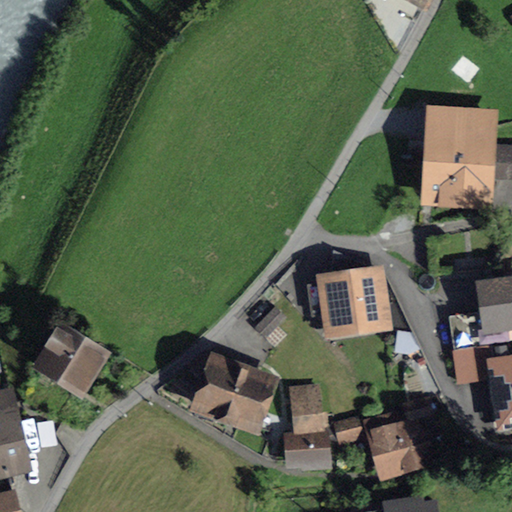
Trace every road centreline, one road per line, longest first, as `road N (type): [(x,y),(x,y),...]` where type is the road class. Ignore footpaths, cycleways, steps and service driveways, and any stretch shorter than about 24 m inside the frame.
road 1 (residential): [(47,511),(105,420),(193,352),(286,254),(434,0)]
road 2 (track): [(286,254),(511,219)]
